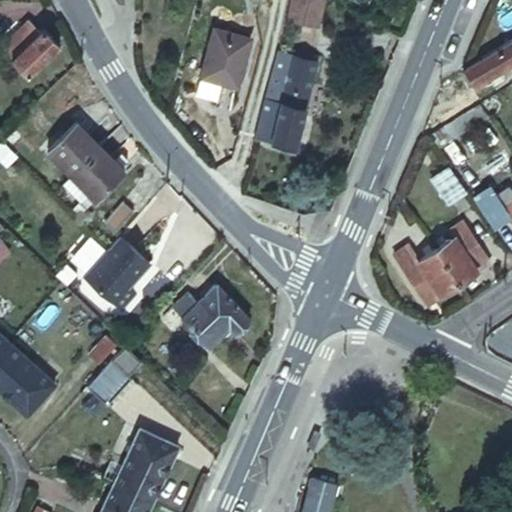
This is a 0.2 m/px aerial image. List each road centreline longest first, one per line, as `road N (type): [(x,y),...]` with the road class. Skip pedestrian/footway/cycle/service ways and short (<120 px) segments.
road 1 (residential): [(327,290),(224,210),(159,142),(96,51),(74,0)]
road 2 (secondary): [(445,0),(327,290)]
road 3 (secondary): [(327,290),(232,511)]
road 4 (residential): [(327,290),(444,350)]
